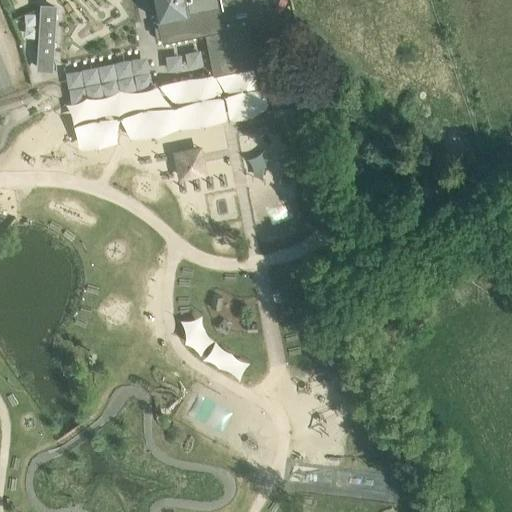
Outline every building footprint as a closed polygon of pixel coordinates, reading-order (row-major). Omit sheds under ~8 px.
[(152,0),(158,25),(154,26),(156,37),(160,36),(162,42),(206,33),(207,38),(218,35),(217,31),(264,21),(259,0),(152,0)] [(56,8),(39,7),(36,66),(53,67),(56,8)] [(235,112),(268,104),(264,88),(231,96),(235,112)] [(221,101),(130,112),(132,127),(222,117),(221,101)] [(80,140),(115,137),(113,121),(79,125),(80,140)] [(176,147),(180,177),(208,174),(204,144),(176,147)]
